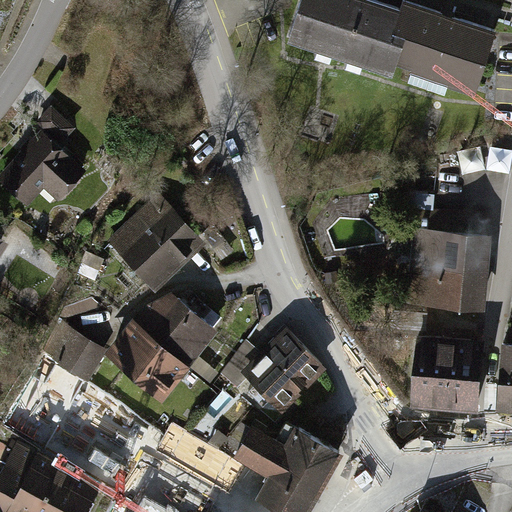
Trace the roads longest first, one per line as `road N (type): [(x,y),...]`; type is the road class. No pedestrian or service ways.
road 1 (tertiary): [(185,0),(279,270),(409,475)]
road 2 (residential): [(484,450),(511,230)]
road 3 (unknown): [(286,282),(160,292)]
